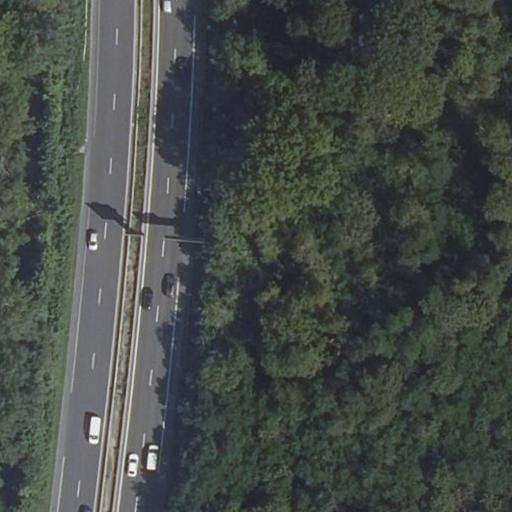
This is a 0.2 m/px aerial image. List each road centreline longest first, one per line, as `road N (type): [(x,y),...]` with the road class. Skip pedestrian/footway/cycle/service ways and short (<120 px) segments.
road 1 (trunk): [(115,0),(105,230),(74,511)]
road 2 (trunk): [(133,511),(163,231),(175,0)]
